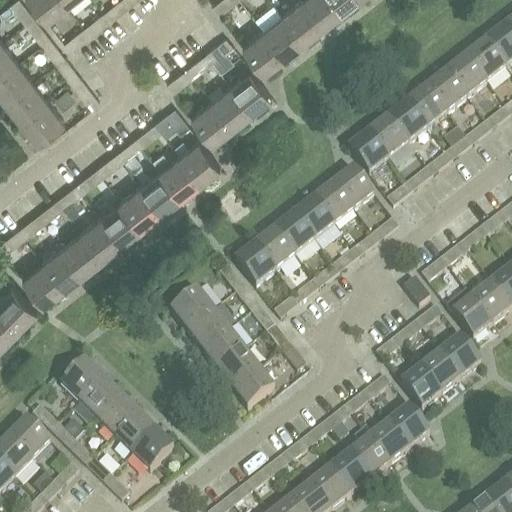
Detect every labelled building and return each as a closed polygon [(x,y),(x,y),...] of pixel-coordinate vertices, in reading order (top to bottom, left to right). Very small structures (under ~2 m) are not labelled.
[(19,0),(16,0),(10,6),(21,20),(30,13),(19,0)] [(65,5),(61,0),(29,0),(45,21),(65,5)] [(115,17),(129,6),(124,0),(119,0),(109,8),(115,17)] [(220,0),(211,7),(218,16),(233,5),(229,0),(220,0)] [(342,13),(331,0),(301,0),(301,1),(322,28),(342,13)] [(331,0),(342,13),(357,0),(331,0)] [(301,1),(281,16),(303,43),(322,28),(301,1)] [(89,24),(95,33),(110,22),(103,13),(89,24)] [(303,43),(281,16),(262,31),(283,58),(303,43)] [(36,40),(45,33),(34,19),(25,26),(36,40)] [(75,48),(90,37),(83,28),(69,39),(75,48)] [(511,66),(511,37),(505,29),(485,44),(506,71),(511,66)] [(263,73),(283,58),(262,31),(242,46),(263,73)] [(51,60),(60,53),(49,38),(40,45),(51,60)] [(220,43),(206,54),(212,63),(226,51),(220,43)] [(0,45),(0,76),(17,63),(2,44),(0,45)] [(485,44),(466,59),(487,86),(506,71),(485,44)] [(75,72),(64,58),(55,65),(66,79),(75,72)] [(200,59),(186,69),(192,78),(206,67),(200,59)] [(467,101),(487,86),(466,59),(446,75),(467,101)] [(32,83),(17,63),(0,76),(0,96),(6,103),(32,83)] [(271,97),(263,86),(250,71),(231,86),(251,113),(271,97)] [(187,82),(181,74),(166,85),(172,94),(187,82)] [(447,117),(467,101),(446,75),(426,90),(447,117)] [(90,91),(79,77),(70,85),(81,98),(90,91)] [(6,103),(21,123),(48,103),(32,83),(6,103)] [(231,86),(211,101),(232,128),(251,113),(231,86)] [(428,132),(447,117),(426,90),(407,105),(428,132)] [(232,128),(211,101),(191,117),(212,144),(232,128)] [(48,103),(21,123),(36,143),(63,123),(48,103)] [(407,105),(387,120),(409,147),(428,132),(407,105)] [(165,116),(176,130),(180,135),(189,128),(174,109),(165,116)] [(497,129),(511,118),(505,109),(490,121),(497,129)] [(387,120),(368,135),(389,162),(409,147),(387,120)] [(477,144),(492,133),(485,125),(471,136),(477,144)] [(149,128),(135,139),(141,148),(156,137),(149,128)] [(369,178),(389,162),(368,135),(348,151),(369,178)] [(199,140),(179,156),(200,182),(220,167),(199,140)] [(458,159),(472,148),(465,140),(452,151),(458,159)] [(136,152),(129,144),(115,155),(122,163),(136,152)] [(438,175),(452,163),(446,155),(432,166),(438,175)] [(179,156),(159,171),(180,198),(200,182),(179,156)] [(116,168),(109,159),(95,170),(102,179),(116,168)] [(419,190),(433,179),(427,170),(412,181),(419,190)] [(160,213),(180,198),(159,171),(140,187),(160,213)] [(333,187),(354,214),(374,198),(353,171),(333,187)] [(90,174),(76,185),(82,194),(97,183),(90,174)] [(399,205),(413,194),(407,186),(393,197),(399,205)] [(141,228),(160,213),(140,187),(120,202),(141,228)] [(334,229),(354,214),(333,187),(313,202),(334,229)] [(70,189),(56,201),(63,210),(77,198),(70,189)] [(141,228),(120,202),(101,217),(121,243),(141,228)] [(314,244),(334,229),(313,202),(294,217),(314,244)] [(51,205),(37,216),(43,225),(57,214),(51,205)] [(511,205),(499,215),(506,224),(511,219),(511,205)] [(81,232),(102,259),(121,243),(101,217),(81,232)] [(295,260),(314,244),(294,217),(274,232),(295,260)] [(494,219),(480,230),(487,239),(501,228),(494,219)] [(31,220),(17,231),(24,240),(37,229),(31,220)] [(377,232),(384,241),(399,230),(392,221),(377,232)] [(102,259),(81,232),(62,247),(82,274),(102,259)] [(275,275),(295,260),(274,232),(254,248),(275,275)] [(11,235),(0,244),(0,251),(3,256),(18,244),(11,235)] [(475,235),(461,245),(467,254),(481,243),(475,235)] [(358,247),(364,256),(379,245),(372,236),(358,247)] [(62,247),(42,263),(62,289),(82,274),(62,247)] [(255,290),(275,275),(254,248),(234,263),(255,290)] [(455,250),(441,261),(447,269),(462,259),(455,250)] [(345,271),(359,260),(352,252),(338,263),(345,271)] [(42,305),(62,289),(42,263),(22,279),(42,305)] [(436,265),(420,277),(427,285),(442,274),(436,265)] [(325,287),(339,276),(333,267),(319,278),(325,287)] [(228,268),(219,275),(231,290),(240,283),(228,268)] [(511,270),(492,285),(511,311),(511,270)] [(403,291),(418,310),(429,301),(415,281),(403,291)] [(305,302),(320,291),(313,282),(299,293),(305,302)] [(511,311),(492,285),(472,301),(493,327),(511,312),(511,311)] [(13,287),(0,300),(0,310),(19,329),(37,311),(13,287)] [(255,302),(244,288),(235,295),(246,309),(255,302)] [(186,333),(212,312),(197,292),(170,313),(186,333)] [(286,317),(300,306),(294,297),(279,308),(286,317)] [(493,327),(472,301),(452,316),(472,343),(493,327)] [(270,322),(259,308),(250,314),(261,329),(270,322)] [(0,310),(0,344),(1,346),(19,329),(0,310)] [(186,333),(201,353),(228,332),(212,312),(186,333)] [(436,322),(429,313),(415,324),(422,333),(436,322)] [(285,341),(274,327),(266,334),(277,348),(285,341)] [(417,337),(410,328),(395,339),(402,348),(417,337)] [(216,373),(243,352),(228,332),(201,353),(216,373)] [(460,340),(440,356),(460,382),(480,367),(460,340)] [(376,354),(382,363),(397,352),(390,343),(376,354)] [(301,361),(290,347),(281,354),(292,368),(301,361)] [(259,372),(243,352),(216,373),(232,392),(259,372)] [(440,356),(420,370),(441,398),(460,382),(440,356)] [(60,387),(78,405),(102,381),(84,363),(60,387)] [(421,413),(441,398),(420,370),(400,386),(421,413)] [(274,391),(259,372),(232,392),(247,413),(274,391)] [(78,405),(96,422),(119,398),(102,381),(78,405)] [(385,391),(378,382),(364,393),(370,402),(385,391)] [(96,422),(113,440),(137,415),(119,398),(96,422)] [(358,398),(344,409),(351,417),(365,406),(358,398)] [(408,409),(389,425),(410,451),(429,436),(408,409)] [(346,422),(339,413),(325,424),(331,433),(346,422)] [(58,426),(45,414),(38,421),(51,434),(58,426)] [(137,415),(113,440),(131,457),(155,433),(137,415)] [(26,422),(9,440),(33,464),(50,446),(26,422)] [(369,440),(390,466),(410,451),(389,425),(369,440)] [(320,428),(305,439),(312,448),(326,437),(320,428)] [(76,444),(63,430),(55,439),(68,451),(76,444)] [(155,433),(131,457),(150,475),(173,451),(155,433)] [(0,448),(0,466),(15,482),(33,464),(9,440),(0,448)] [(369,440),(349,455),(371,482),(390,466),(369,440)] [(300,443),(286,454),(292,463),(306,452),(300,443)] [(73,456),(86,469),(93,461),(81,448),(73,456)] [(349,455),(330,471),(351,497),(371,482),(349,455)] [(280,459),(266,470),(273,479),(287,467),(280,459)] [(0,497),(15,482),(0,466),(0,497)] [(66,487),(79,474),(72,466),(59,479),(66,487)] [(91,474),(104,486),(111,478),(98,466),(91,474)] [(332,511),(351,497),(330,471),(310,486),(330,511),(332,511)] [(261,474),(247,485),(253,494),(268,482),(261,474)] [(109,491),(122,504),(129,496),(116,483),(109,491)] [(49,505),(62,492),(54,484),(41,497),(49,505)] [(290,501),(298,511),(330,511),(310,486),(290,501)] [(511,511),(511,497),(504,487),(484,502),(491,511),(511,511)] [(241,489),(227,500),(234,509),(248,498),(241,489)] [(276,511),(298,511),(290,501),(276,511)] [(41,511),(44,510),(36,502),(26,511),(41,511)] [(471,511),(491,511),(484,502),(471,511)]
